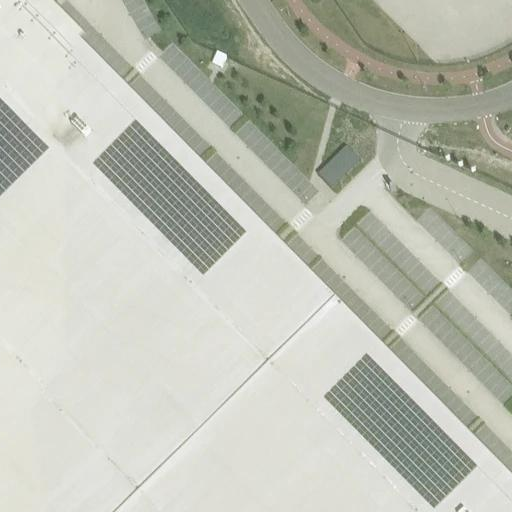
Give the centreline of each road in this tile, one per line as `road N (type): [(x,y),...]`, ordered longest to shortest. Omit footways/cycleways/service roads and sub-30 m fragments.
road 1 (unknown): [(111,0),(286,231),(327,237),(370,213),(390,110)]
road 2 (unclassified): [(249,0),(279,48),(367,106),(420,114),(511,95)]
